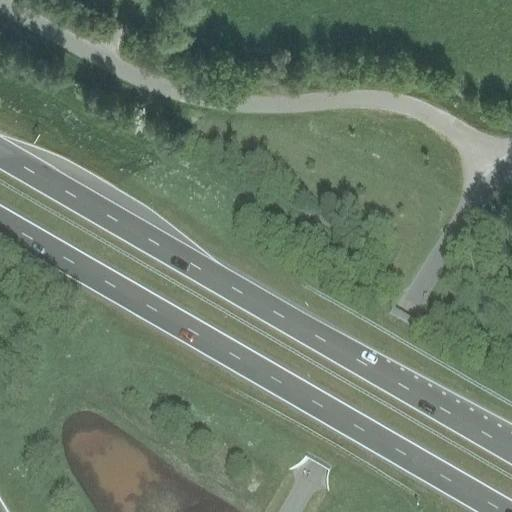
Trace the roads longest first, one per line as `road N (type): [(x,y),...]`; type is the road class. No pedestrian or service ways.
road 1 (trunk): [(511,450),(0,154)]
road 2 (trunk): [(0,220),(503,511)]
road 3 (unclassified): [(509,185),(455,127),(419,107),(238,107),(155,91),(0,6)]
road 4 (unclassified): [(289,511),(404,315),(509,185)]
